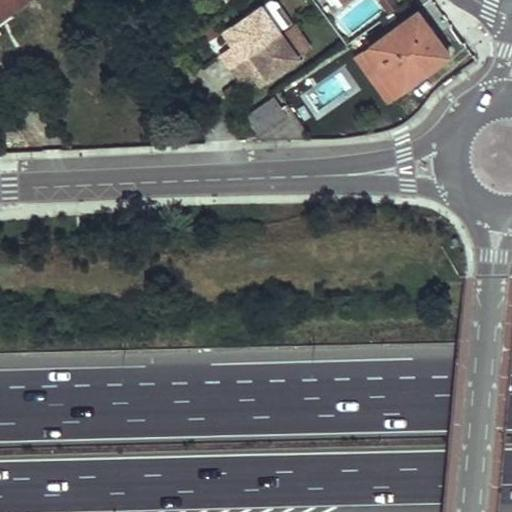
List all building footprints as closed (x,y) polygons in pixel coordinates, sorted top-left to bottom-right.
[(0,0),(0,17),(11,9),(13,13),(31,0),(0,0)] [(154,0),(157,4),(167,16),(192,0),(154,0)] [(217,48),(226,61),(276,26),(258,0),(220,27),(225,33),(229,30),(233,36),(229,39),(217,48)] [(380,0),(388,13),(398,6),(394,0),(380,0)] [(0,17),(0,23),(13,13),(11,9),(0,17)] [(373,47),(404,89),(448,54),(418,13),(373,47)] [(226,61),(236,75),(248,66),(252,63),(256,69),(252,72),(257,78),(294,52),(276,26),(226,61)] [(229,30),(225,33),(229,39),(233,36),(229,30)] [(373,47),(357,59),(388,101),(404,89),(373,47)] [(252,63),(248,66),(252,72),(256,69),(252,63)] [(274,96),(245,116),(263,138),(306,138),(306,129),(288,103),(282,107),(274,96)]
